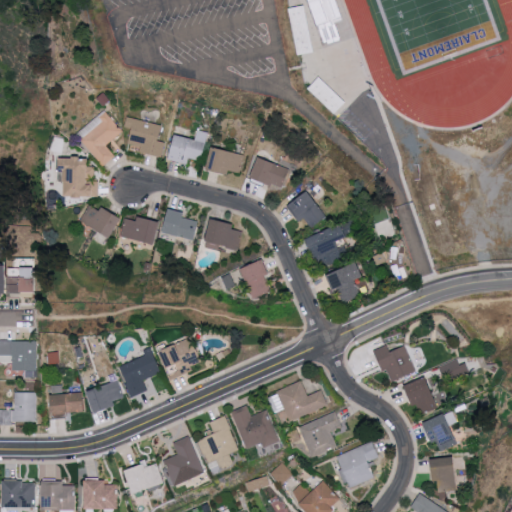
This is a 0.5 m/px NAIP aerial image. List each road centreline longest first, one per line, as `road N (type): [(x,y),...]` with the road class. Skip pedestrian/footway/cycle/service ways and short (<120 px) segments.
road 1 (residential): [(382,511),(399,492),(405,436),(348,389),(273,225),(244,207),(147,186),(132,190)]
road 2 (residential): [(0,453),(51,454),(129,437),(327,345)]
